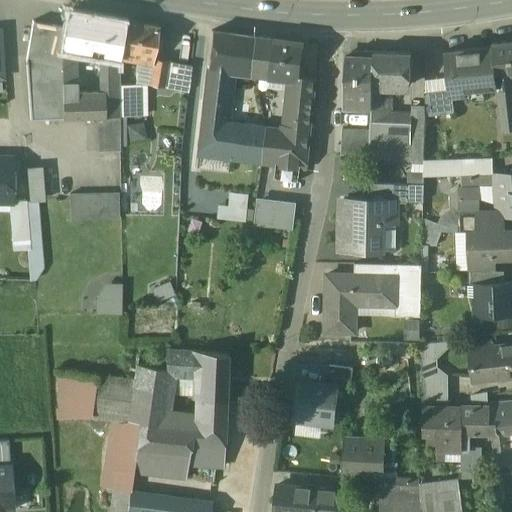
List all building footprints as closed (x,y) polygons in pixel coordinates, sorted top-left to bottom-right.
[(125,21),(69,11),(66,26),(62,50),(118,59),(120,52),(125,21)] [(66,26),(33,20),(26,58),(62,65),(62,64),(62,50),(66,26)] [(158,26),(125,21),(120,52),(153,58),(158,26)] [(257,37),(211,31),(208,67),(233,69),(253,71),(257,37)] [(303,42),(257,37),(253,71),(269,73),(269,74),(294,77),(299,78),(300,77),(303,42)] [(511,41),(492,44),(493,48),(493,47),(496,75),(511,73),(511,41)] [(493,48),(445,53),(449,89),(450,96),(451,95),(465,94),(464,89),(497,86),(496,75),(493,47),(493,48)] [(411,53),(374,52),(374,56),(372,84),(389,84),(410,85),(411,53)] [(374,56),(346,54),(343,108),(371,109),(372,84),(374,56)] [(169,60),(156,57),(150,83),(164,86),(169,60)] [(62,65),(26,58),(30,117),(63,116),(63,96),(62,65)] [(191,65),(177,62),(173,84),(189,87),(191,65)] [(76,96),(76,64),(62,64),(62,65),(63,96),(76,96)] [(208,67),(197,155),(232,159),(235,127),(225,126),(233,69),(208,67)] [(511,73),(496,75),(497,86),(501,127),(511,125),(511,73)] [(127,85),(127,76),(118,77),(119,85),(127,85)] [(119,85),(118,77),(108,77),(109,96),(109,97),(110,97),(119,96),(119,85)] [(314,78),(300,77),(299,78),(294,77),(286,133),(308,136),(314,78)] [(389,84),(372,84),(371,109),(371,112),(383,112),(383,97),(388,97),(389,84)] [(145,115),(144,85),(127,85),(119,85),(119,96),(119,115),(126,115),(145,115)] [(449,89),(425,92),(425,117),(453,114),(451,95),(450,96),(449,89)] [(109,97),(109,96),(76,96),(63,96),(63,116),(110,115),(110,97),(109,97)] [(119,115),(119,96),(110,97),(110,115),(119,115)] [(383,112),(371,112),(370,130),(369,147),(369,155),(424,158),(425,131),(412,131),(412,113),(383,112)] [(119,121),(119,115),(110,115),(111,141),(120,141),(119,121)] [(266,130),(235,127),(232,159),(262,163),(266,130)] [(370,130),(342,129),(341,154),(365,155),(366,147),(369,147),(370,130)] [(286,133),(266,130),(262,163),(300,167),(305,168),(308,136),(286,133)] [(10,159),(0,158),(0,202),(8,202),(11,202),(11,200),(10,159)] [(492,159),(457,161),(457,176),(481,175),(491,175),(492,159)] [(457,161),(424,162),(424,177),(457,176),(457,161)] [(300,167),(276,164),(274,179),(298,181),(300,167)] [(511,214),(511,174),(499,175),(499,184),(499,185),(500,214),(500,215),(502,215),(511,214)] [(491,175),(481,175),(481,184),(499,185),(499,184),(499,175),(491,175)] [(408,184),(371,183),(371,200),(397,201),(397,203),(408,203),(408,184)] [(424,185),(408,184),(408,203),(424,201),(424,185)] [(78,193),(78,218),(120,217),(119,191),(78,193)] [(212,217),(243,218),(244,192),(223,191),(223,203),(212,203),(212,217)] [(296,203),(262,199),(259,224),(293,228),(296,203)] [(25,200),(11,200),(11,202),(8,202),(11,236),(28,236),(25,200)] [(371,200),(342,200),(341,219),(339,219),(339,249),(383,250),(383,222),(396,222),(397,203),(397,201),(371,200)] [(500,214),(448,215),(448,232),(468,232),(502,232),(502,215),(500,215),(500,214)] [(502,232),(468,232),(469,258),(492,257),(493,258),(509,257),(511,252),(511,236),(507,232),(502,232)] [(28,236),(11,236),(12,249),(29,249),(28,236)] [(492,257),(469,258),(470,271),(493,270),(493,258),(492,257)] [(396,264),(355,263),(354,274),(356,274),(356,278),(395,279),(396,279),(396,264)] [(422,264),(396,264),(396,279),(395,279),(394,300),(394,315),(421,316),(422,264)] [(493,270),(470,271),(470,285),(474,285),(474,283),(494,283),(493,270)] [(354,274),(326,273),(325,332),(355,333),(356,298),(394,300),(395,279),(356,278),(356,274),(354,274)] [(511,281),(494,283),(474,283),(474,285),(475,315),(511,314),(511,281)] [(98,316),(121,315),(119,287),(106,287),(97,300),(98,316)] [(433,343),(420,344),(422,376),(434,376),(433,343)] [(511,343),(494,346),(497,378),(511,376),(511,343)] [(494,346),(471,348),(475,380),(497,378),(494,346)] [(194,351),(166,350),(164,366),(167,367),(193,369),(194,351)] [(227,354),(194,351),(193,369),(199,369),(198,397),(226,398),(227,354)] [(164,366),(137,364),(135,379),(132,401),(142,403),(165,407),(169,384),(167,367),(164,366)] [(353,369),(329,365),(327,377),(351,380),(353,369)] [(99,375),(95,416),(129,421),(132,401),(135,379),(99,375)] [(434,376),(422,376),(423,404),(448,403),(447,375),(434,376)] [(338,386),(298,381),(293,421),(333,426),(338,386)] [(226,398),(198,397),(197,431),(224,434),(226,398)] [(142,403),(132,401),(129,421),(140,422),(140,420),(141,421),(142,403)] [(511,401),(489,402),(488,407),(488,409),(488,422),(495,422),(497,433),(504,432),(511,431),(511,401)] [(488,409),(429,408),(423,407),(423,431),(430,432),(429,445),(437,445),(437,448),(462,449),(470,449),(470,447),(470,436),(468,435),(468,432),(492,433),(493,433),(497,433),(495,422),(488,422),(488,409)] [(141,421),(140,420),(140,422),(138,436),(136,450),(175,454),(188,456),(191,430),(192,426),(141,421)] [(140,422),(129,421),(127,435),(138,436),(140,422)] [(197,431),(191,430),(188,456),(188,462),(221,465),(223,465),(224,434),(197,431)] [(497,433),(493,433),(496,466),(509,461),(504,432),(497,433)] [(384,439),(343,437),(341,478),(383,479),(383,478),(384,439)] [(470,449),(462,449),(462,466),(480,466),(480,447),(470,447),(470,449)] [(175,454),(136,450),(133,472),(172,476),(175,454)] [(188,456),(175,454),(172,476),(186,477),(186,473),(188,462),(188,456)] [(221,465),(188,462),(186,473),(221,476),(221,465)] [(0,463),(0,511),(14,511),(11,463),(8,463),(0,463)] [(480,466),(462,466),(462,480),(472,478),(482,467),(480,466)] [(419,480),(383,478),(383,479),(381,511),(420,511),(421,503),(419,484),(419,480)] [(462,511),(458,480),(419,484),(421,503),(422,511),(462,511)] [(341,511),(341,490),(277,485),(274,511),(341,511)] [(211,501),(130,491),(126,511),(209,511),(210,505),(211,501)]
